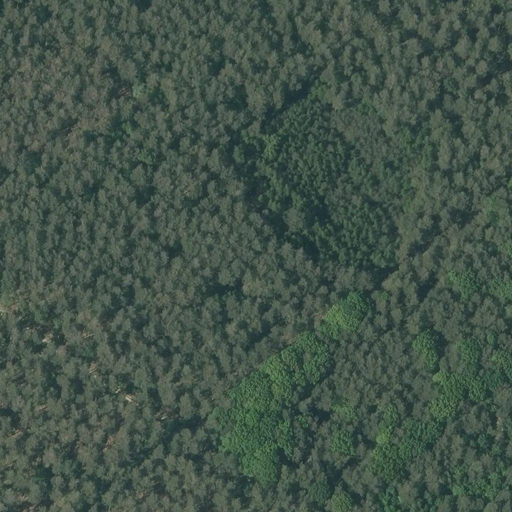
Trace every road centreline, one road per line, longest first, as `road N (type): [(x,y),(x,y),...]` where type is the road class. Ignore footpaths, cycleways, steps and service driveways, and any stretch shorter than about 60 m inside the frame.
road 1 (track): [(303,511),(188,435),(511,185)]
road 2 (track): [(91,511),(188,435),(0,313)]
road 3 (track): [(511,115),(345,0)]
